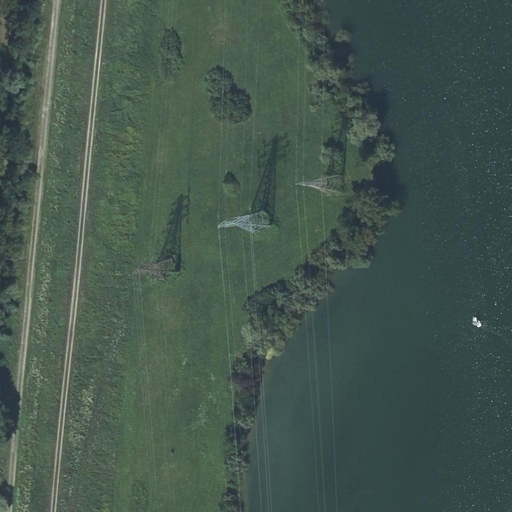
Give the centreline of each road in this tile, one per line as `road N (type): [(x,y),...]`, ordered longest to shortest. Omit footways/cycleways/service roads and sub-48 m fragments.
road 1 (unclassified): [(2,511),(54,0)]
road 2 (track): [(58,511),(107,0)]
